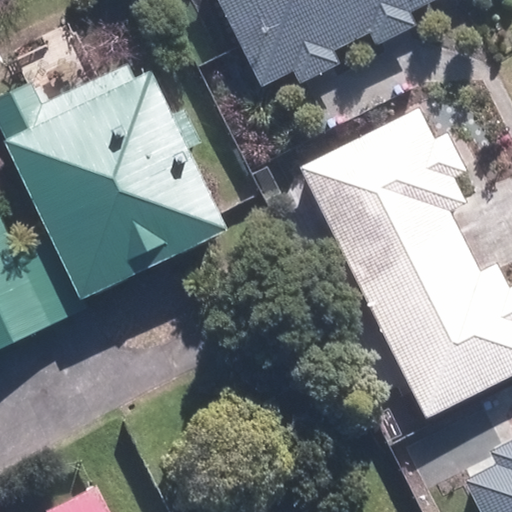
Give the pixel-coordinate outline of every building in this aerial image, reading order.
[(219,0),(262,87),(296,71),(302,83),(343,63),(337,51),(374,33),(379,44),(418,25),(412,12),(437,0),(219,0)] [(151,71),(138,78),(131,62),(41,103),(30,81),(0,94),(0,114),(11,138),(7,140),(79,298),(229,231),(192,148),(203,143),(186,108),(171,115),(151,71)] [(422,108),(302,167),(427,419),(511,376),(511,289),(511,290),(498,263),(481,272),(452,214),(469,205),(457,181),(469,174),(449,134),(437,139),(422,108)] [(0,350),(83,311),(49,238),(19,252),(0,212),(0,350)] [(464,479),(480,511),(511,511),(511,440),(491,450),(497,462),(464,479)] [(115,511),(99,481),(47,508),(49,511),(115,511)]
